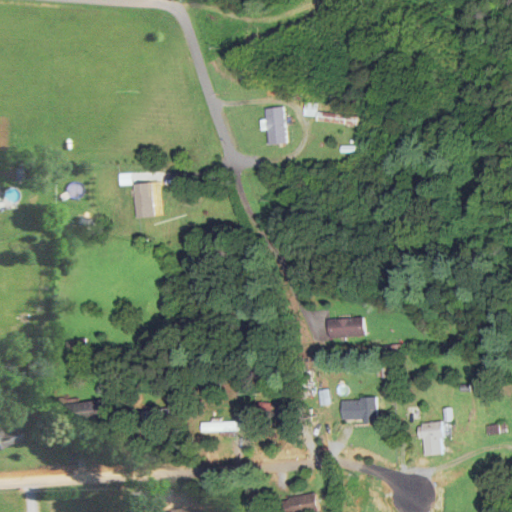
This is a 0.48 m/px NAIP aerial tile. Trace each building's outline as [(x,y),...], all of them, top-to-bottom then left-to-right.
[(285,144),(280,108),(263,111),(268,147),(285,144)] [(356,126),(356,117),(315,114),(314,123),(356,126)] [(123,200),(127,199),(125,182),(110,184),(116,227),(127,225),(123,200)] [(76,224),(91,226),(92,221),(76,218),(76,224)] [(362,338),(362,319),(325,319),(325,338),(362,338)] [(86,355),(85,341),(65,342),(66,357),(86,355)] [(338,400),(338,422),(374,422),(374,400),(338,400)] [(67,422),(104,422),(104,404),(67,404),(67,422)] [(171,420),(170,410),(127,414),(128,424),(171,420)] [(299,428),(299,413),(256,412),(255,426),(299,428)] [(236,422),(200,422),(200,434),(236,434),(236,422)] [(422,458),(442,456),(439,423),(419,425),(422,458)] [(0,449),(21,441),(16,429),(0,435),(0,434),(0,449)] [(362,511),(361,493),(352,494),(352,511),(362,511)] [(281,501),(283,511),(317,511),(314,495),(281,501)]
